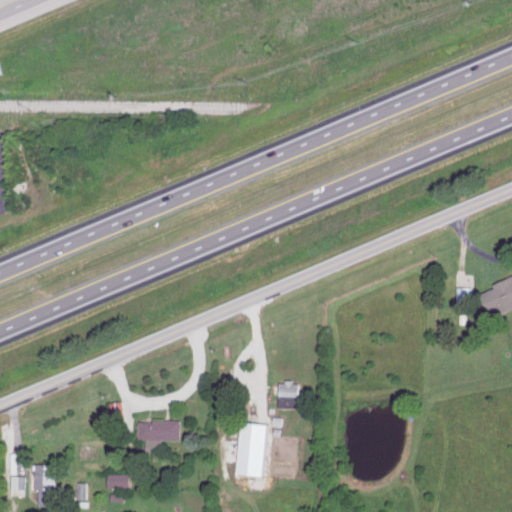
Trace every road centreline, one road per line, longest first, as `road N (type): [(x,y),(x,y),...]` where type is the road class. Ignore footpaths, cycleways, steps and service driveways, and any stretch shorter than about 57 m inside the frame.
road 1 (motorway): [(0,336),(511,118)]
road 2 (residential): [(0,407),(511,190)]
road 3 (motorway): [(511,56),(0,272)]
